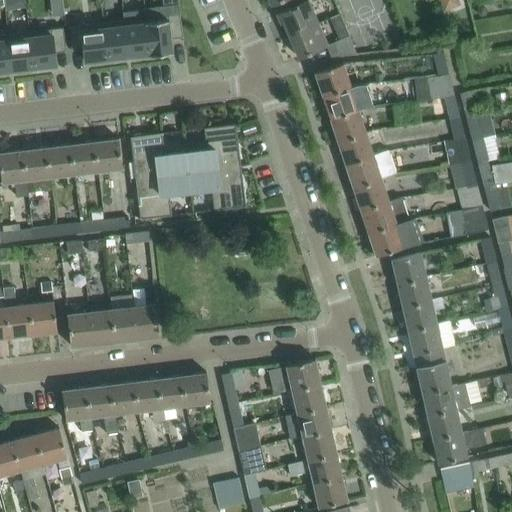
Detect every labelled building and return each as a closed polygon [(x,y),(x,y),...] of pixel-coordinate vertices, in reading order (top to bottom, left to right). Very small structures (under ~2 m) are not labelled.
[(25,0),(3,0),(4,5),(5,11),(17,9),(26,7),(25,0)] [(283,21),(289,34),(318,22),(308,0),(277,13),(280,22),(283,21)] [(336,0),(358,53),(406,47),(397,25),(372,34),(358,0),(336,0)] [(150,54),(173,52),(171,38),(182,36),(180,12),(146,17),(150,54)] [(339,13),(330,17),(340,39),(348,35),(339,13)] [(150,54),(146,17),(124,19),(129,56),(149,53),(150,54)] [(129,56),(124,19),(103,22),(107,58),(129,56)] [(107,58),(103,22),(69,26),(72,49),(83,48),(85,61),(107,58)] [(327,44),(318,22),(289,34),(298,57),(326,45),(331,56),(356,53),(348,35),(340,39),(327,44)] [(33,67),(56,65),(54,52),(66,50),(63,27),(29,31),(33,67)] [(33,67),(29,31),(7,33),(12,70),(33,67)] [(0,71),(12,70),(7,33),(0,34),(0,71)] [(421,56),(426,76),(439,75),(448,73),(443,51),(421,56)] [(314,72),(317,82),(318,82),(323,95),(321,95),(322,96),(351,86),(343,63),(314,72)] [(454,94),(448,73),(439,75),(426,76),(432,98),(444,96),(454,94)] [(359,109),(351,86),(322,96),(325,105),(326,105),(330,118),(329,118),(329,119),(359,109)] [(460,93),(465,115),(475,112),(470,90),(460,93)] [(505,92),(495,94),(496,103),(506,101),(505,92)] [(454,94),(444,96),(445,97),(450,118),(459,115),(454,94)] [(366,132),(359,109),(329,119),(332,128),(334,127),(338,140),(366,132)] [(481,136),(475,112),(465,115),(471,138),(481,136)] [(464,136),(459,115),(450,118),(455,138),(464,136)] [(254,122),(241,127),(244,134),(256,130),(254,122)] [(206,149),(185,152),(188,171),(240,164),(235,123),(204,127),(206,149)] [(188,171),(185,152),(164,154),(162,132),(130,136),(135,177),(188,171)] [(374,154),(366,132),(338,140),(337,141),(340,151),(341,150),(345,163),(344,164),(345,164),(374,154)] [(464,136),(455,138),(444,141),(450,165),(461,162),(470,159),(464,136)] [(487,160),(481,136),(471,138),(477,162),(487,160)] [(94,140),(98,171),(122,168),(118,137),(108,139),(108,140),(94,142),(94,140)] [(98,171),(94,140),(84,142),(84,143),(71,145),(71,143),(70,143),(74,174),(98,171)] [(74,174),(70,143),(60,144),(60,145),(47,147),(47,146),(46,146),(50,177),(74,174)] [(50,177),(46,146),(36,147),(36,148),(23,150),(23,149),(22,149),(25,180),(27,191),(51,188),(50,177)] [(25,180),(22,149),(13,150),(13,151),(0,152),(0,171),(1,182),(14,181),(15,194),(27,193),(27,191),(25,180)] [(396,172),(388,150),(374,154),(345,164),(348,173),(349,173),(353,186),(352,186),(352,187),(382,177),(396,172)] [(511,173),(511,154),(502,156),(505,175),(511,173)] [(430,159),(410,165),(415,182),(435,176),(430,159)] [(476,182),(470,159),(461,162),(467,184),(476,182)] [(493,183),(487,160),(477,162),(483,186),(493,183)] [(246,206),(240,164),(188,171),(190,190),(211,187),(214,210),(246,206)] [(169,192),(190,190),(188,171),(135,177),(140,218),(172,215),(169,192)] [(390,200),(382,177),(352,187),(355,196),(356,196),(361,209),(360,209),(360,210),(390,200)] [(482,205),(476,182),(467,184),(467,186),(457,188),(461,206),(467,204),(468,208),(472,207),(482,205)] [(494,186),(493,183),(483,186),(489,210),(511,205),(506,182),(494,186)] [(367,232),(408,219),(401,198),(390,202),(390,200),(360,210),(363,219),(364,218),(368,231),(367,232)] [(488,228),(482,205),(472,207),(468,208),(461,209),(465,224),(462,224),(464,234),(488,228)] [(421,235),(435,229),(425,208),(411,214),(421,235)] [(511,230),(508,215),(492,219),(497,242),(507,239),(511,237),(511,230)] [(128,216),(103,219),(105,229),(129,226),(128,216)] [(420,242),(412,218),(408,219),(367,232),(370,242),(371,241),(376,254),(375,255),(375,256),(410,244),(420,242)] [(105,229),(103,219),(79,222),(81,232),(105,229)] [(81,232),(79,222),(55,225),(56,235),(81,232)] [(56,235),(55,225),(31,228),(32,238),(56,235)] [(31,228),(0,231),(0,241),(8,240),(32,238),(31,228)] [(148,231),(125,233),(126,242),(149,240),(148,231)] [(480,239),(486,264),(496,261),(490,236),(480,239)] [(88,240),(89,250),(105,249),(104,238),(88,240)] [(67,240),(68,253),(83,251),(82,239),(67,240)] [(511,257),(507,239),(497,242),(503,265),(511,262),(511,257)] [(10,248),(0,248),(0,259),(10,259),(10,248)] [(397,282),(427,275),(421,252),(391,259),(393,269),(394,269),(397,282)] [(503,287),(496,261),(486,264),(493,289),(503,287)] [(511,288),(511,262),(503,265),(509,289),(511,288)] [(84,266),(84,279),(97,279),(96,265),(84,266)] [(42,292),(53,291),(51,272),(40,273),(42,292)] [(427,275),(397,282),(396,282),(398,292),(400,292),(403,305),(432,299),(427,275)] [(33,333),(29,303),(16,304),(13,286),(3,287),(4,296),(5,296),(6,306),(5,306),(9,336),(33,333)] [(508,306),(503,287),(493,289),(498,309),(508,306)] [(432,299),(403,305),(401,306),(404,316),(405,316),(408,329),(437,322),(432,299)] [(53,300),(29,303),(33,333),(57,330),(53,300)] [(155,303),(133,306),(137,337),(159,334),(155,303)] [(0,337),(9,336),(5,306),(0,306),(0,337)] [(137,337),(133,306),(111,309),(115,340),(137,337)] [(511,323),(508,306),(498,309),(504,331),(511,329),(511,323)] [(115,340),(111,309),(89,311),(93,342),(115,340)] [(93,342),(89,311),(67,314),(70,345),(93,342)] [(443,346),(443,347),(456,344),(450,319),(437,322),(408,329),(407,329),(409,339),(410,339),(413,352),(412,352),(413,354),(414,354),(417,367),(416,367),(416,368),(432,364),(428,349),(443,346)] [(443,346),(428,349),(432,364),(416,368),(416,369),(417,368),(420,382),(419,382),(421,392),(452,385),(443,347),(443,346)] [(285,365),(291,388),(321,381),(320,382),(316,368),(318,368),(315,358),(285,365)] [(240,370),(230,372),(233,381),(234,387),(243,385),(240,370)] [(182,374),(186,404),(210,401),(206,371),(196,372),(196,374),(182,376),(182,374)] [(221,374),(228,403),(237,401),(234,387),(233,381),(230,372),(221,374)] [(186,404),(182,374),(172,375),(172,377),(158,378),(158,377),(162,407),(186,404)] [(162,407),(158,377),(148,378),(148,380),(135,381),(134,380),(138,410),(162,407)] [(138,410),(134,380),(124,381),(124,383),(111,384),(111,383),(110,383),(113,413),(115,413),(138,410)] [(323,391),(321,381),(291,388),(281,391),(286,415),(326,405),(325,405),(322,392),(323,391)] [(452,385),(421,392),(422,392),(425,405),(424,405),(427,415),(428,415),(457,408),(471,405),(466,382),(452,385)] [(110,383),(100,384),(100,385),(87,387),(87,386),(86,386),(89,416),(91,416),(104,415),(108,433),(119,431),(115,413),(113,413),(110,383)] [(86,386),(76,387),(77,388),(63,390),(63,389),(62,389),(65,420),(81,418),(82,430),(93,429),(91,416),(89,416),(86,386)] [(256,422),(250,398),(237,401),(228,403),(233,427),(256,422)] [(327,415),(328,415),(326,405),(286,415),(285,415),(290,438),(301,436),(332,429),(331,428),(330,428),(327,415)] [(457,408),(428,415),(431,428),(430,429),(432,439),(433,439),(463,432),(457,408)] [(261,445),(256,422),(233,427),(239,450),(261,445)] [(59,427),(35,433),(43,463),(67,456),(59,427)] [(463,432),(433,439),(436,452),(435,452),(437,462),(468,455),(466,446),(485,442),(482,428),(463,432)] [(333,438),(334,438),(332,429),(301,436),(307,459),(337,452),(337,451),(336,452),(333,438)] [(35,433),(12,439),(20,469),(28,500),(29,499),(39,497),(33,477),(45,474),(43,463),(35,433)] [(89,438),(91,453),(103,450),(101,436),(89,438)] [(175,460),(173,450),(170,436),(147,442),(150,456),(152,466),(175,460)] [(0,474),(20,469),(12,439),(0,442),(0,474)] [(221,439),(197,445),(199,454),(224,448),(221,439)] [(199,454),(197,445),(173,450),(175,460),(199,454)] [(264,457),(261,445),(239,450),(244,473),(269,467),(266,456),(264,457)] [(511,462),(511,451),(501,454),(504,464),(511,462)] [(338,462),(339,461),(337,452),(307,459),(307,460),(289,464),(291,474),(309,470),(312,482),(342,476),(342,475),(341,475),(338,462)] [(152,466),(150,456),(125,462),(127,472),(152,466)] [(494,467),(491,456),(477,459),(480,470),(494,467)] [(472,485),(470,472),(467,461),(440,468),(445,491),(472,485)] [(127,472),(125,462),(102,468),(105,477),(127,472)] [(70,466),(59,469),(62,479),(73,476),(70,466)] [(256,479),(271,475),(269,467),(244,473),(250,497),(260,495),(272,492),(270,485),(258,488),(256,479)] [(105,477),(102,468),(80,473),(83,482),(105,477)] [(212,482),(218,508),(244,502),(239,476),(212,482)] [(343,485),(344,485),(342,476),(312,482),(318,506),(348,499),(347,498),(346,498),(343,485)] [(22,478),(12,481),(15,490),(25,488),(22,478)] [(260,495),(250,497),(253,511),(263,509),(260,495)]
